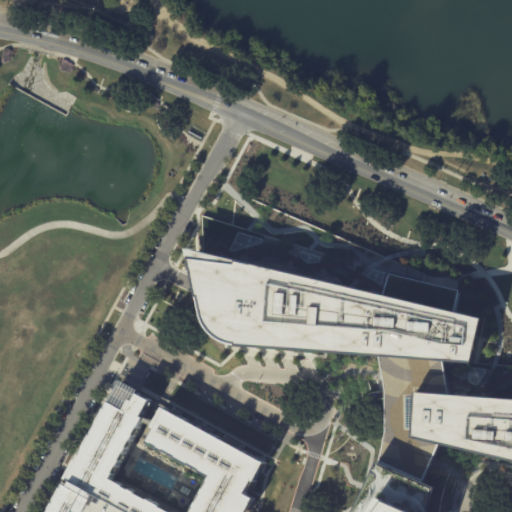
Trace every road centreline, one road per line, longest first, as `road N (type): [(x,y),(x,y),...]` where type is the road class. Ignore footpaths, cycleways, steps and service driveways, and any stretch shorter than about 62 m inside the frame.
road 1 (residential): [(241,112),(20,511)]
road 2 (secondary): [(0,25),(98,52),(191,90)]
road 3 (residential): [(120,330),(293,423)]
road 4 (secondary): [(357,162),(511,228)]
road 5 (residential): [(316,432),(330,410),(316,379),(240,374),(224,385)]
